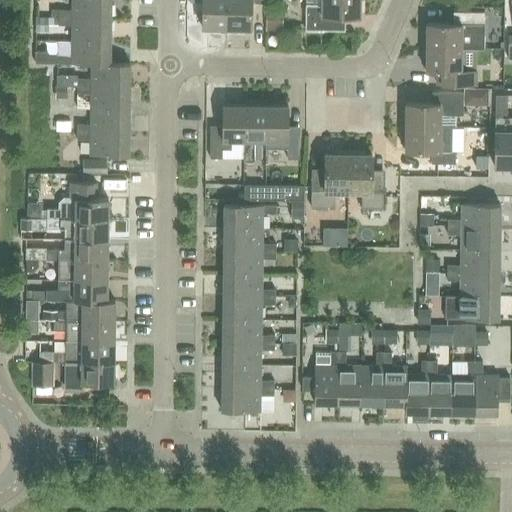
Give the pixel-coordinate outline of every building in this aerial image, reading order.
[(110,0),(71,0),(71,10),(58,10),(57,17),(110,18),(110,0)] [(226,29),(226,0),(189,0),(189,2),(202,2),(201,28),(226,29)] [(226,0),(226,29),(250,29),(250,3),(263,3),(262,0),(226,0)] [(359,0),(321,0),(321,4),(305,4),(305,29),(335,30),(335,16),(359,16),(359,0)] [(266,9),(265,30),(282,30),(282,9),(266,9)] [(422,31),(421,47),(460,48),(483,48),(484,12),(452,12),(452,24),(426,23),(426,31),(422,31)] [(35,31),(43,31),(43,24),(43,17),(35,17),(35,31)] [(71,25),(71,40),(110,41),(110,18),(57,17),(57,25),(71,25)] [(110,41),(71,40),(71,56),(57,55),(57,63),(90,64),(90,63),(109,64),(109,63),(110,41)] [(460,48),(421,47),(421,63),(425,63),(425,71),(452,72),(451,84),(476,84),(476,72),(460,71),(460,48)] [(35,57),(35,63),(47,63),(47,55),(47,51),(35,51),(35,57)] [(90,63),(90,64),(90,78),(77,78),(77,75),(57,74),(56,86),(66,86),(77,86),(129,87),(129,63),(109,63),(109,64),(90,63)] [(66,98),(66,92),(66,86),(56,86),(56,98),(66,98)] [(90,94),(90,109),(129,109),(129,87),(77,86),(77,92),(76,94),(90,94)] [(440,128),(451,128),(455,128),(455,115),(462,115),(463,92),(431,91),(431,103),(405,103),(405,111),(401,111),(400,127),(440,127),(440,128)] [(511,117),(506,117),(507,95),(495,95),(494,167),(509,167),(509,172),(511,175),(511,174),(511,117)] [(244,105),(243,140),(243,161),(253,161),(253,140),(265,140),(266,105),(266,101),(250,101),(250,105),(244,105)] [(243,140),(244,105),(222,105),(221,134),(209,134),(209,158),(222,158),(222,149),(231,149),(231,140),(243,140)] [(266,105),(265,140),(265,148),(287,149),(286,159),(299,159),(299,135),(287,135),(287,105),(266,105)] [(129,109),(90,109),(90,124),(76,124),(76,131),(128,132),(129,109)] [(56,121),(55,131),(70,131),(70,122),(56,121)] [(440,127),(400,127),(400,143),(404,143),(404,151),(431,151),(431,163),(454,164),(455,151),(450,151),(451,128),(440,128),(440,127)] [(128,132),(76,131),(76,139),(90,139),(89,155),(128,155),(128,132)] [(347,192),(348,151),(332,150),(332,154),(324,154),(324,178),(311,178),(310,208),(333,208),(333,191),(347,192)] [(364,151),(348,151),(347,192),(361,192),(360,209),(383,209),(383,179),(371,179),(371,154),(363,154),(364,151)] [(476,156),(475,167),(486,168),(487,157),(476,156)] [(106,173),(106,159),(81,159),(82,173),(106,173)] [(46,208),(46,218),(107,219),(107,198),(95,198),(96,182),(70,182),(69,197),(64,197),(58,203),(58,209),(46,208)] [(268,185),(267,200),(303,201),(303,185),(268,185)] [(41,218),(42,203),(27,203),(27,218),(41,218)] [(223,228),(262,228),(262,213),(275,213),(275,205),(223,204),(223,228)] [(447,219),(447,227),(499,228),(499,204),(461,204),(460,219),(447,219)] [(289,216),(301,216),(302,206),(289,206),(289,216)] [(420,215),(420,225),(432,225),(432,215),(420,215)] [(107,219),(46,218),(46,228),(64,229),(64,239),(107,240),(107,219)] [(39,228),(39,219),(27,219),(27,224),(27,228),(39,228)] [(499,228),(447,227),(447,235),(460,235),(460,250),(499,250),(499,228)] [(223,228),(223,250),(275,251),(275,243),(261,243),(262,228),(223,228)] [(425,246),(429,246),(429,234),(425,234),(420,234),(420,246),(425,246)] [(107,240),(64,239),(64,249),(45,249),(45,259),(57,260),(107,260),(107,240)] [(283,251),(296,251),(296,241),(283,241),(283,251)] [(26,259),(37,259),(37,249),(37,248),(26,248),(26,259)] [(223,250),(222,273),(261,274),(261,259),(275,259),(275,251),(223,250)] [(446,265),(446,272),(498,273),(499,250),(460,250),(460,265),(446,265)] [(425,259),(425,272),(438,272),(438,259),(425,259)] [(38,267),(38,260),(26,260),(26,272),(33,272),(38,267)] [(57,260),(57,280),(106,280),(107,260),(57,260)] [(498,273),(446,272),(446,280),(460,280),(459,295),(498,296),(498,273)] [(261,274),(222,273),(222,296),(274,297),(274,289),(261,289),(261,274)] [(106,280),(57,280),(57,290),(45,290),(45,300),(65,301),(81,301),(81,300),(106,301),(106,300),(106,280)] [(498,296),(459,295),(459,310),(446,310),(445,318),(498,319),(498,296)] [(274,297),(222,296),(222,319),(260,319),(261,304),(274,304),(274,297)] [(283,309),(295,309),(295,299),(283,298),(283,309)] [(81,301),(65,301),(65,311),(58,311),(58,320),(114,321),(114,300),(106,300),(106,301),(81,300),(81,301)] [(57,319),(57,310),(42,310),(43,319),(57,319)] [(260,319),(222,319),(222,342),(274,342),(274,335),(260,334),(260,319)] [(114,321),(58,320),(53,320),(52,330),(65,331),(64,341),(113,342),(114,321)] [(349,330),(349,334),(361,335),(361,323),(349,323),(349,330)] [(429,324),(429,335),(451,335),(452,325),(429,324)] [(452,325),(451,335),(463,346),(474,346),(474,325),(452,325)] [(316,339),(315,330),(305,332),(307,340),(316,339)] [(336,330),(326,330),(326,342),(336,342),(336,330)] [(382,330),(372,330),(371,343),(382,343),(382,330)] [(395,331),(385,331),(385,343),(395,343),(395,331)] [(427,331),(417,331),(417,343),(427,343),(427,331)] [(486,332),(476,332),(476,344),(486,344),(486,332)] [(295,334),(281,333),(281,341),(295,342),(295,334)] [(113,342),(64,341),(64,351),(52,351),(52,362),(54,362),(64,362),(113,362),(113,342)] [(274,342),(222,342),(221,364),(260,365),(260,350),(274,350),(274,342)] [(281,343),(281,355),(295,356),(295,343),(281,343)] [(52,360),(52,351),(47,350),(42,355),(42,360),(52,360)] [(337,403),(337,351),(330,351),(330,352),(329,364),(314,364),(314,376),(302,376),(301,390),(313,390),(313,403),(337,403)] [(337,351),(337,403),(359,404),(360,365),(345,365),(345,351),(337,351)] [(360,365),(359,404),(382,404),(383,352),(375,351),(375,365),(360,365)] [(315,352),(315,364),(329,364),(330,352),(315,352)] [(391,352),(383,352),(382,404),(404,404),(405,404),(405,373),(406,373),(406,365),(390,365),(391,352)] [(405,404),(404,404),(404,412),(428,412),(428,360),(421,360),(420,374),(406,373),(405,373),(405,404)] [(436,360),(428,360),(428,412),(450,413),(451,374),(436,374),(436,360)] [(451,374),(450,413),(473,413),(474,361),(466,361),(466,374),(451,374)] [(474,361),(473,413),(496,413),(497,401),(509,401),(509,377),(497,377),(497,375),(481,374),(482,361),(474,361)] [(31,362),(31,382),(54,382),(54,362),(52,362),(31,362)] [(113,362),(64,362),(64,371),(64,388),(81,388),(81,383),(113,383),(113,362)] [(260,365),(221,364),(221,387),(273,388),(273,380),(260,380),(260,365)] [(273,388),(221,387),(221,411),(259,411),(259,395),(273,396),(273,388)] [(281,389),(281,402),(295,402),(295,389),(281,389)]
